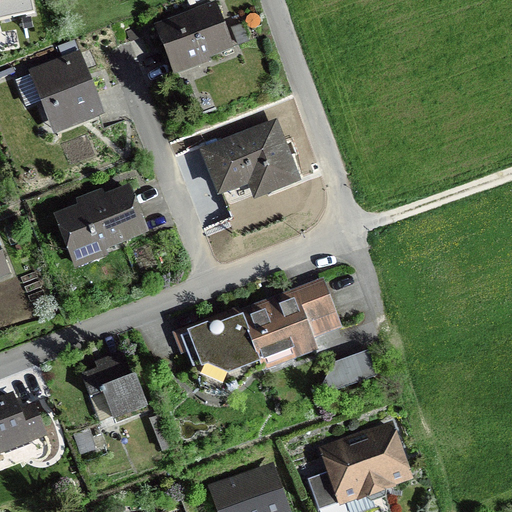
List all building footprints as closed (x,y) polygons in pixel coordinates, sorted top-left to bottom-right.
[(215,2),(154,26),(173,76),(210,62),(209,59),(234,49),(215,2)] [(245,22),(231,29),(240,48),(253,42),(245,22)] [(126,32),(131,43),(143,37),(138,27),(126,32)] [(104,115),(75,40),(58,47),(62,58),(28,71),(30,76),(16,81),(26,108),(32,105),(40,125),(48,122),(53,135),(104,115)] [(0,79),(16,73),(13,68),(0,72),(0,79)] [(276,119),(199,149),(218,197),(222,196),(226,206),(250,196),(252,201),(301,182),(276,119)] [(78,205),(54,215),(75,269),(109,256),(107,251),(149,234),(129,185),(104,195),(102,189),(76,199),(78,205)] [(0,281),(12,277),(0,245),(0,281)] [(323,279),(238,311),(258,366),(262,375),(319,354),(314,340),(342,330),(323,279)] [(258,366),(238,311),(238,307),(171,333),(182,355),(187,354),(193,369),(200,366),(201,370),(204,370),(200,377),(223,387),(228,377),(258,366)] [(131,378),(122,352),(94,362),(97,368),(81,374),(99,423),(111,418),(113,423),(148,410),(135,376),(131,378)] [(377,377),(368,352),(315,371),(325,396),(377,377)] [(13,392),(0,397),(0,457),(48,439),(34,403),(19,409),(13,392)] [(149,419),(162,451),(172,447),(159,416),(149,419)] [(393,422),(318,448),(326,473),(307,480),(318,511),(319,511),(320,511),(356,511),(365,509),(362,500),(414,483),(393,422)] [(73,434),(81,456),(107,447),(102,433),(92,436),(89,428),(73,434)] [(290,511),(273,463),(207,486),(216,511),(290,511)] [(18,469),(17,475),(20,480),(26,482),(31,479),(33,473),(30,468),(24,466),(18,469)]
